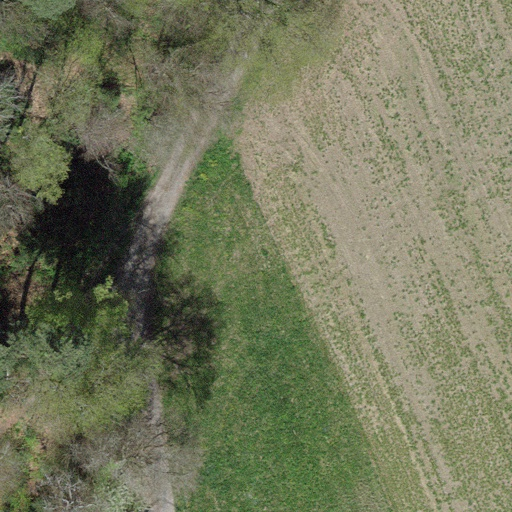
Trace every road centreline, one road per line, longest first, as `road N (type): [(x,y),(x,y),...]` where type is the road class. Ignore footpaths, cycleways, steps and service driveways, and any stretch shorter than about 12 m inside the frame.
road 1 (track): [(172,511),(145,294),(306,0)]
road 2 (track): [(145,294),(40,360),(0,419)]
